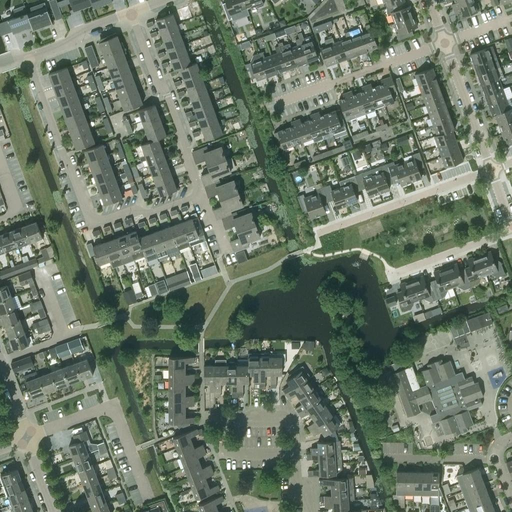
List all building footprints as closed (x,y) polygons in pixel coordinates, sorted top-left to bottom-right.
[(68,0),(73,11),(91,4),(89,0),(68,0)] [(89,0),(91,4),(92,8),(112,1),(111,0),(89,0)] [(225,0),(227,5),(231,17),(233,21),(249,15),(247,9),(243,0),(225,0)] [(243,0),(247,9),(256,5),(257,8),(263,5),(261,0),(243,0)] [(387,8),(398,4),(396,0),(386,0),(387,1),(384,2),(387,8)] [(453,9),(477,0),(476,0),(454,0),(455,3),(452,4),(453,9)] [(480,10),(477,0),(453,9),(455,13),(458,12),(460,17),(480,10)] [(32,7),(26,9),(28,16),(31,26),(32,30),(52,23),(50,17),(53,16),(51,10),(48,11),(45,2),(32,7)] [(201,13),(197,2),(190,4),(194,16),(201,13)] [(67,4),(60,6),(63,13),(70,10),(67,4)] [(395,23),(413,16),(410,6),(400,10),(398,4),(387,8),(389,14),(391,13),(395,23)] [(28,16),(26,9),(24,5),(12,9),(15,17),(8,19),(12,30),(13,33),(31,26),(28,16)] [(58,6),(52,8),(56,20),(62,18),(58,6)] [(156,19),(160,30),(176,24),(172,13),(156,19)] [(417,27),(413,16),(395,23),(398,33),(396,34),(398,40),(410,36),(408,30),(417,27)] [(323,24),(322,24),(324,30),(333,26),(331,21),(323,24)] [(12,30),(9,22),(0,24),(0,32),(1,34),(12,30)] [(160,30),(163,40),(180,34),(176,24),(160,30)] [(314,33),(324,30),(322,24),(312,27),(314,33)] [(361,34),(367,51),(378,47),(371,30),(369,24),(365,26),(367,31),(361,34)] [(357,55),(367,51),(361,34),(355,36),(352,30),(348,31),(357,55)] [(347,59),(357,55),(348,31),(344,33),(347,39),(340,41),(347,59)] [(297,33),(299,38),(308,62),(318,58),(310,35),(303,37),(301,32),(297,33)] [(167,50),(183,44),(180,34),(163,40),(167,50)] [(117,36),(99,42),(108,68),(126,61),(117,36)] [(337,62),(347,59),(340,41),(334,43),(332,37),(328,39),(337,62)] [(297,66),(308,62),(299,38),(295,40),(297,46),(291,48),(297,66)] [(326,66),(337,62),(328,39),(324,40),(326,46),(320,48),(326,66)] [(287,69),(297,66),(291,48),(289,42),(279,46),(287,69)] [(187,54),(183,44),(167,50),(171,60),(187,54)] [(88,57),(95,55),(91,45),(84,47),(88,57)] [(277,73),(287,69),(279,46),(275,47),(277,53),(271,55),(277,73)] [(496,56),(492,46),(470,54),(473,65),(496,56)] [(267,77),(277,73),(271,55),(265,58),(262,52),(259,53),(267,77)] [(257,80),(267,77),(259,53),(254,55),(250,61),(251,62),(250,63),(251,66),(248,67),(252,78),(255,77),(257,80)] [(191,65),(191,64),(187,54),(171,60),(174,70),(175,71),(176,70),(180,69),(191,65)] [(500,67),(496,56),(473,65),(477,75),(500,67)] [(126,61),(108,68),(112,78),(130,72),(126,61)] [(196,62),(191,64),(191,65),(180,69),(183,79),(200,73),(196,62)] [(500,67),(477,75),(481,85),(499,78),(503,77),(500,67)] [(49,74),(53,85),(71,79),(67,68),(49,74)] [(418,85),(436,78),(432,68),(414,74),(418,85)] [(130,72),(112,78),(116,89),(134,83),(130,72)] [(204,83),(200,73),(183,79),(187,89),(204,83)] [(383,102),(384,105),(394,102),(391,92),(396,90),(391,76),(381,80),(382,84),(377,86),(383,102)] [(422,95),(440,88),(436,78),(418,85),(422,95)] [(502,88),(499,78),(481,85),(484,95),(502,88)] [(75,89),(71,79),(53,85),(57,96),(75,89)] [(134,83),(116,89),(120,100),(138,93),(134,83)] [(208,93),(204,83),(187,89),(191,99),(208,93)] [(383,102),(377,86),(372,88),(371,84),(366,85),(374,106),(383,102)] [(375,110),(374,106),(366,85),(362,87),(363,91),(358,93),(366,114),(375,110)] [(426,105),(443,98),(440,88),(422,95),(426,105)] [(502,88),(484,95),(488,105),(506,99),(502,88)] [(79,100),(75,89),(57,96),(61,107),(79,100)] [(356,117),(366,114),(358,93),(353,95),(352,91),(347,92),(356,117)] [(346,121),(356,117),(347,92),(342,94),(344,98),(339,100),(346,121)] [(138,93),(120,100),(124,111),(142,104),(138,93)] [(211,103),(208,93),(191,99),(194,109),(211,103)] [(429,115),(447,109),(443,98),(426,105),(429,115)] [(510,109),(506,99),(488,105),(492,116),(495,114),(510,109)] [(82,111),(79,100),(61,107),(64,117),(82,111)] [(412,102),(406,104),(408,110),(414,108),(412,102)] [(215,113),(211,103),(194,109),(198,119),(215,113)] [(142,121),(158,115),(155,105),(138,111),(142,121)] [(511,108),(510,109),(495,114),(499,125),(511,119),(511,108)] [(325,114),(331,131),(333,135),(346,130),(339,109),(325,114)] [(433,125),(451,119),(447,109),(429,115),(433,125)] [(86,121),(82,111),(64,117),(68,128),(86,121)] [(322,134),(331,131),(325,114),(320,116),(319,112),(314,114),(322,134)] [(218,123),(215,113),(198,119),(202,129),(218,123)] [(323,138),(322,134),(314,114),(310,115),(311,119),(306,121),(312,138),(314,142),(323,138)] [(162,125),(158,115),(142,121),(146,132),(162,125)] [(303,141),(312,138),(306,121),(301,123),(300,119),(295,121),(303,141)] [(452,130),(455,129),(451,119),(433,125),(437,135),(452,130)] [(511,119),(499,125),(502,134),(511,130),(511,119)] [(90,132),(86,121),(68,128),(72,139),(90,132)] [(293,145),(303,141),(295,121),(291,122),(292,126),(287,128),(293,145)] [(218,123),(202,129),(205,140),(222,134),(218,123)] [(166,136),(162,125),(146,132),(149,142),(157,139),(166,136)] [(283,148),(293,145),(287,128),(274,133),(280,149),(283,148)] [(437,135),(434,136),(438,147),(455,140),(452,130),(437,135)] [(511,130),(502,134),(506,145),(511,142),(511,130)] [(90,132),(72,139),(76,150),(94,143),(90,132)] [(141,145),(145,155),(161,149),(157,139),(149,142),(141,145)] [(441,157),(459,150),(455,140),(438,147),(441,157)] [(386,143),(380,145),(382,152),(388,149),(386,143)] [(85,151),(89,162),(107,155),(103,144),(85,151)] [(369,144),(363,146),(366,153),(372,151),(369,144)] [(206,147),(192,152),(196,163),(206,159),(208,166),(226,159),(221,146),(208,151),(206,147)] [(161,149),(145,155),(139,157),(141,162),(146,160),(148,165),(165,159),(161,149)] [(463,161),(459,150),(441,157),(445,167),(463,161)] [(359,151),(352,154),(355,161),(361,158),(359,151)] [(405,164),(411,181),(421,178),(418,169),(424,166),(419,152),(412,154),(413,158),(404,161),(405,164)] [(110,166),(107,155),(89,162),(93,172),(110,166)] [(347,156),(340,158),(343,166),(350,163),(347,156)] [(169,169),(165,159),(148,165),(152,175),(169,169)] [(211,172),(201,176),(205,186),(219,181),(218,176),(230,171),(226,159),(208,166),(211,172)] [(401,185),(411,181),(405,164),(396,167),(393,161),(387,164),(392,178),(398,176),(401,185)] [(371,169),(379,193),(389,189),(385,178),(391,175),(392,178),(387,164),(371,169)] [(114,176),(110,166),(93,172),(96,183),(114,176)] [(172,179),(169,169),(152,175),(156,186),(172,179)] [(369,197),(379,193),(371,169),(355,175),(360,190),(359,187),(365,185),(369,197)] [(339,181),(341,187),(347,205),(357,201),(354,192),(360,190),(355,175),(339,181)] [(118,187),(114,176),(96,183),(100,194),(118,187)] [(172,179),(156,186),(160,196),(176,190),(172,179)] [(219,181),(205,186),(209,196),(218,193),(220,199),(238,193),(234,180),(221,185),(219,181)] [(338,208),(347,205),(341,187),(332,190),(330,185),(323,187),(328,201),(334,199),(338,208)] [(118,187),(100,194),(104,205),(122,198),(118,187)] [(322,204),(328,201),(323,187),(316,189),(317,193),(304,198),(303,194),(297,196),(302,211),(308,209),(311,218),(325,213),(322,204)] [(223,206),(213,209),(217,220),(221,218),(232,214),(230,210),(243,205),(238,193),(220,199),(223,206)] [(232,214),(221,218),(221,219),(222,218),(226,228),(234,225),(237,232),(255,225),(251,212),(238,217),(236,212),(232,214)] [(206,241),(196,213),(190,215),(192,219),(181,223),(190,246),(206,241)] [(36,221),(24,226),(30,242),(37,240),(37,242),(43,240),(42,238),(39,228),(37,224),(36,221)] [(190,246),(181,223),(170,227),(179,250),(190,246)] [(239,238),(231,241),(235,253),(249,248),(247,242),(260,237),(255,225),(237,232),(239,238)] [(24,226),(12,231),(18,247),(30,242),(24,226)] [(168,254),(179,250),(170,227),(160,231),(168,254)] [(12,231),(0,234),(0,237),(5,251),(18,247),(12,231)] [(125,236),(132,253),(134,260),(144,256),(142,249),(143,249),(139,238),(137,231),(125,236)] [(168,254),(160,231),(149,235),(156,252),(158,258),(168,254)] [(139,238),(143,249),(142,249),(144,256),(147,262),(158,258),(156,252),(149,235),(139,238)] [(125,236),(114,239),(121,257),(123,263),(134,260),(132,253),(125,236)] [(114,239),(104,243),(110,261),(112,267),(123,263),(121,257),(114,239)] [(110,261),(104,243),(93,247),(91,243),(86,245),(90,256),(95,255),(99,265),(110,261)] [(36,259),(38,263),(38,264),(50,259),(46,248),(41,250),(43,256),(36,259)] [(236,254),(239,263),(247,260),(244,251),(236,254)] [(486,254),(479,256),(486,275),(491,273),(491,274),(498,277),(505,274),(500,261),(494,263),(490,251),(486,252),(486,254)] [(486,275),(479,256),(473,258),(473,257),(467,259),(472,271),(466,274),(471,287),(478,284),(481,278),(481,277),(486,275)] [(36,259),(24,263),(26,268),(38,263),(36,259)] [(26,268),(24,263),(12,268),(13,272),(26,268)] [(464,289),(471,287),(466,274),(461,276),(456,263),(451,265),(451,266),(445,268),(452,287),(457,285),(458,287),(464,289)] [(12,268),(0,272),(0,274),(1,277),(13,272),(12,268)] [(452,287),(445,268),(439,271),(439,270),(434,271),(438,284),(432,286),(437,299),(445,296),(447,290),(447,289),(452,287)] [(29,271),(18,275),(20,280),(22,285),(28,283),(31,290),(35,288),(31,276),(29,271)] [(199,272),(192,274),(194,280),(195,281),(201,279),(201,278),(199,272)] [(430,302),(437,299),(432,286),(427,288),(422,276),(417,277),(417,279),(411,281),(418,299),(423,298),(424,299),(430,302)] [(189,277),(178,281),(181,287),(191,283),(191,282),(191,281),(189,277)] [(178,281),(167,285),(169,289),(170,291),(181,287),(178,281)] [(413,301),(418,299),(411,281),(405,283),(405,282),(400,284),(404,296),(399,298),(403,311),(411,309),(414,303),(413,301)] [(0,301),(11,297),(7,285),(0,287),(0,301)] [(166,285),(157,288),(159,293),(168,290),(166,285)] [(393,296),(386,299),(388,306),(396,303),(393,296)] [(0,313),(0,314),(16,309),(11,297),(0,301),(0,313)] [(498,313),(508,309),(506,304),(496,308),(498,313)] [(5,326),(20,321),(16,309),(0,314),(5,326)] [(478,332),(492,326),(487,312),(472,318),(478,332)] [(9,338),(24,332),(20,321),(5,326),(9,338)] [(465,321),(448,326),(451,338),(469,332),(465,321)] [(39,334),(40,334),(51,330),(49,323),(40,327),(37,328),(39,334)] [(29,344),(24,332),(9,338),(13,350),(29,344)] [(80,338),(74,340),(78,351),(84,349),(80,338)] [(296,341),(293,346),(299,349),(301,344),(296,341)] [(305,350),(314,351),(314,341),(306,341),(305,343),(305,350)] [(67,342),(55,347),(59,357),(71,353),(67,342)] [(55,347),(49,349),(52,357),(58,355),(55,347)] [(259,353),(248,353),(248,357),(248,365),(248,375),(249,375),(254,375),(254,384),(259,384),(259,353)] [(270,353),(259,353),(259,384),(265,384),(264,375),(270,375),(270,357),(270,354),(270,353)] [(285,353),(270,353),(270,354),(270,357),(270,375),(270,384),(276,384),(276,375),(282,375),(281,365),(285,365),(285,353)] [(193,357),(168,357),(168,368),(185,368),(185,362),(193,362),(193,357)] [(87,359),(75,363),(81,379),(93,375),(87,359)] [(443,362),(441,359),(427,364),(428,368),(421,370),(426,384),(420,387),(412,366),(391,374),(407,416),(421,411),(418,404),(432,399),(437,413),(430,415),(433,423),(440,420),(445,434),(452,432),(453,435),(468,430),(466,426),(473,424),(468,410),(482,404),(480,397),(483,396),(478,381),(474,383),(472,376),(465,378),(462,371),(455,374),(450,360),(443,362)] [(18,360),(10,363),(11,364),(14,372),(21,370),(18,360)] [(226,360),(215,360),(215,363),(215,392),(220,392),(220,383),(226,383),(226,365),(226,363),(226,360)] [(398,361),(389,364),(391,370),(401,367),(398,361)] [(227,363),(226,363),(226,365),(226,383),(232,383),(232,392),(237,392),(237,363),(235,363),(234,363),(233,362),(229,362),(227,363)] [(75,363),(63,368),(68,384),(81,379),(75,363)] [(213,365),(203,366),(203,383),(209,383),(210,392),(215,392),(215,363),(213,363),(213,365)] [(239,363),(237,363),(237,392),(243,392),(243,383),(248,383),(249,375),(248,375),(248,365),(239,365),(239,363)] [(291,372),(294,375),(286,380),(290,385),(282,391),(285,395),(309,378),(310,378),(302,365),(291,372)] [(63,368),(50,372),(56,388),(68,384),(63,368)] [(185,368),(168,368),(169,379),(193,379),(193,374),(185,374),(185,368)] [(36,371),(24,376),(26,381),(31,397),(44,393),(38,377),(36,371)] [(50,372),(38,377),(44,393),(56,388),(50,372)] [(310,379),(309,378),(285,395),(288,399),(296,394),(299,399),(313,389),(308,381),(310,379)] [(193,379),(169,379),(169,390),(185,390),(185,384),(193,384),(193,379)] [(319,397),(313,389),(299,399),(303,403),(295,409),(298,413),(322,397),(321,396),(319,397)] [(185,390),(169,390),(169,401),(194,401),(194,396),(185,396),(185,390)] [(323,398),(322,397),(298,413),(301,418),(309,413),(312,417),(326,407),(320,400),(323,398)] [(194,401),(169,401),(169,412),(185,412),(185,406),(194,406),(194,401)] [(331,415),(326,407),(312,417),(315,422),(308,427),(311,431),(334,415),(333,414),(331,415)] [(185,412),(169,412),(169,423),(175,423),(179,428),(190,425),(190,423),(193,423),(193,418),(185,418),(185,412)] [(335,416),(334,415),(311,431),(314,436),(321,431),(324,436),(338,426),(333,418),(335,416)] [(352,420),(347,422),(351,431),(356,430),(352,420)] [(172,438),(176,448),(192,442),(190,437),(198,434),(199,436),(203,434),(201,428),(197,430),(196,429),(172,438)] [(76,443),(69,446),(73,459),(88,453),(84,444),(89,443),(85,431),(73,435),(76,443)] [(310,454),(340,452),(340,441),(317,442),(317,448),(310,449),(310,454)] [(194,448),(192,442),(176,448),(180,459),(204,449),(202,445),(194,448)] [(206,454),(204,449),(180,459),(184,469),(200,463),(198,457),(206,454)] [(319,465),(341,463),(340,452),(310,454),(311,460),(318,459),(319,465)] [(78,471),(92,466),(88,453),(73,459),(78,471)] [(202,468),(200,463),(184,469),(188,479),(212,470),(210,465),(202,468)] [(342,474),(341,463),(319,465),(319,470),(312,471),(312,476),(342,474)] [(97,479),(92,466),(78,471),(83,484),(97,479)] [(459,484),(481,475),(478,467),(456,476),(459,484)] [(4,485),(21,479),(17,469),(0,475),(4,485)] [(214,474),(212,470),(188,479),(192,489),(207,483),(205,477),(214,474)] [(405,495),(405,472),(396,471),(396,495),(405,495)] [(413,495),(414,472),(405,472),(405,495),(413,495)] [(421,495),(422,472),(414,472),(413,495),(421,495)] [(430,495),(430,472),(422,472),(421,495),(430,495)] [(439,486),(439,472),(430,472),(430,495),(442,495),(439,486)] [(462,491),(484,483),(481,475),(459,484),(462,491)] [(331,490),(353,488),(352,477),(323,479),(323,485),(331,484),(331,490)] [(8,495),(24,489),(21,479),(4,485),(8,495)] [(102,491),(97,479),(83,484),(87,496),(102,491)] [(207,483),(192,489),(196,499),(219,490),(218,485),(210,488),(207,483)] [(465,499),(487,491),(484,483),(462,491),(465,499)] [(324,502),(348,500),(354,500),(353,488),(331,490),(331,496),(324,496),(324,501),(324,502)] [(11,505),(28,499),(24,489),(8,495),(11,505)] [(106,504),(102,491),(87,496),(92,509),(106,504)] [(468,507),(490,499),(487,491),(465,499),(468,507)] [(198,505),(200,511),(210,511),(218,509),(215,504),(223,500),(222,496),(198,505)] [(21,511),(31,508),(28,499),(11,505),(13,510),(11,511),(21,511)] [(163,511),(168,510),(164,499),(149,505),(150,509),(142,511),(163,511)] [(469,511),(478,511),(493,507),(490,499),(468,507),(469,511)] [(332,511),(342,511),(343,511),(349,511),(348,500),(324,502),(324,508),(332,507),(332,511)]
